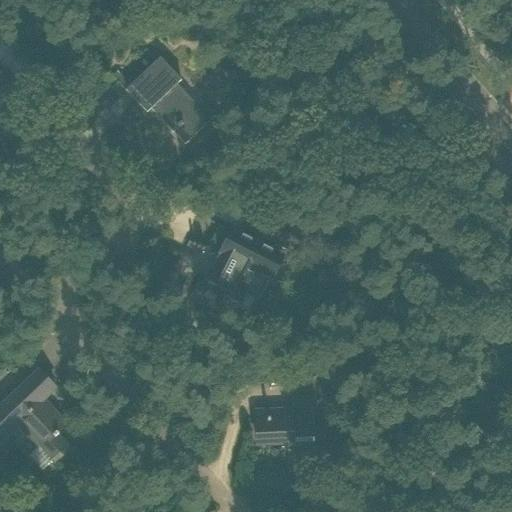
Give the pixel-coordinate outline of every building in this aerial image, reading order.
[(172,132),(173,132),(184,122),(195,135),(215,115),(202,102),(197,105),(177,84),(181,80),(160,58),(125,90),(127,93),(147,113),(151,109),(154,112),(156,111),(174,130),(172,132)] [(0,86),(8,74),(0,68),(0,86)] [(262,238),(286,251),(293,236),(281,230),(280,234),(268,228),(262,238)] [(210,272),(199,295),(210,301),(208,306),(221,312),(223,308),(234,313),(245,319),(256,298),(266,279),(272,281),(283,259),(231,232),(230,233),(233,234),(222,255),(220,253),(219,254),(222,256),(213,273),(210,272)] [(37,449),(34,451),(47,465),(65,449),(55,438),(58,435),(57,434),(65,426),(49,409),(48,410),(40,402),(54,389),(38,372),(0,408),(0,443),(17,428),(37,449)] [(303,410),(254,412),(255,442),(292,441),(292,440),(313,439),(312,410),(315,410),(315,395),(302,396),(303,410)] [(324,416),(324,427),(338,428),(339,416),(324,416)]
